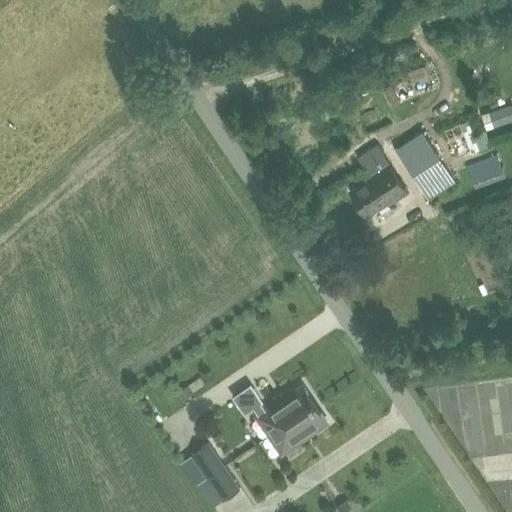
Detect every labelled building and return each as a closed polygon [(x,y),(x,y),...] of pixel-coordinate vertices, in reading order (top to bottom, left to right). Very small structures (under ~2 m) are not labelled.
[(489,114),(493,126),(511,119),(511,110),(511,106),(489,114)] [(422,132),(396,150),(429,200),(455,182),(422,132)] [(495,156),(468,166),(476,187),(503,177),(495,156)] [(371,174),(350,189),(368,215),(389,201),(390,202),(407,191),(387,161),(370,173),(371,174)] [(260,414),(272,432),(316,403),(303,384),(260,414)] [(328,421),(316,403),(272,432),(285,451),(328,421)] [(207,477),(224,465),(208,443),(191,454),(207,477)] [(239,488),(224,465),(207,477),(222,500),(239,488)]
